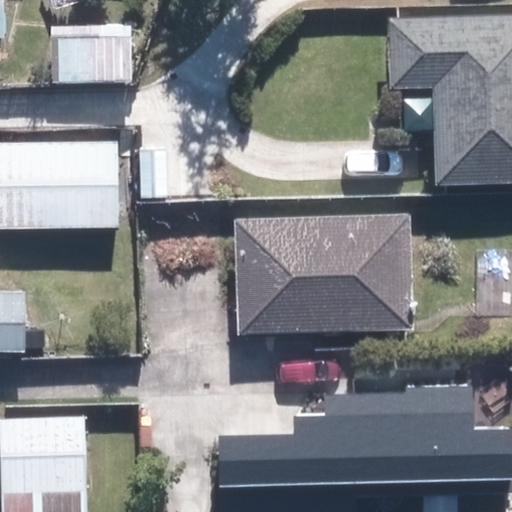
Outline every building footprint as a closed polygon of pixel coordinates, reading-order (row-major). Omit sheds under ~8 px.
[(435,183),(511,179),(511,15),(388,20),(391,88),(431,87),(435,183)] [(0,141),(0,222),(124,222),(124,142),(0,141)] [(414,211),(244,214),(246,326),(416,323),(414,211)] [(0,286),(0,347),(34,347),(32,286),(0,286)] [(356,511),(356,483),(511,479),(511,428),(475,429),(474,392),(326,396),(327,415),(292,415),(293,435),(219,437),(220,511),(356,511)] [(92,511),(90,413),(6,415),(7,511),(92,511)]
